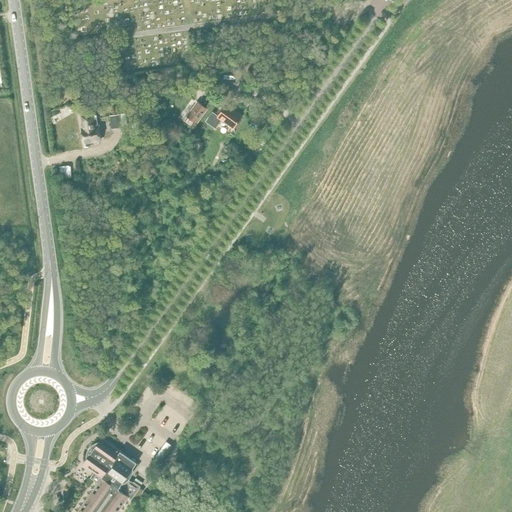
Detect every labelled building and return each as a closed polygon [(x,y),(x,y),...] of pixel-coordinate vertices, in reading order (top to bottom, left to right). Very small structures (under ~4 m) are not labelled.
[(286,59),(281,66),(286,70),(292,63),(286,59)] [(243,96),(239,101),(242,102),(247,106),(250,102),(250,101),(243,96)] [(198,101),(187,116),(195,122),(206,107),(198,101)] [(87,110),(86,103),(76,104),(77,112),(87,110)] [(216,115),(212,121),(217,125),(221,119),(233,128),(242,116),(226,104),(217,116),(216,115)] [(56,108),(50,111),(54,119),(60,116),(56,108)] [(126,113),(110,115),(112,128),(128,125),(126,113)] [(84,129),(82,129),(84,143),(101,140),(96,115),(82,117),(84,129)] [(137,123),(132,123),(135,141),(140,141),(137,123)] [(98,483),(78,511),(118,511),(128,498),(132,500),(133,499),(136,501),(143,491),(140,488),(141,487),(140,486),(133,482),(132,483),(125,479),(136,463),(121,452),(101,437),(98,441),(96,442),(91,445),(90,447),(88,450),(86,453),(86,455),(86,457),(86,461),(83,465),(96,473),(92,479),(98,483)] [(167,442),(155,459),(159,462),(171,445),(167,442)]
